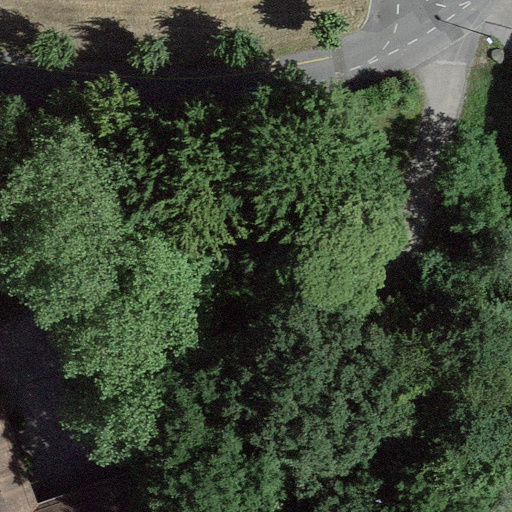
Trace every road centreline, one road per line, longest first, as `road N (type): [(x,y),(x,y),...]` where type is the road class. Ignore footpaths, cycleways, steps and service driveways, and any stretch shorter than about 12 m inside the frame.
road 1 (unknown): [(403,36),(421,74),(424,129),(376,294),(361,309),(339,314),(309,309),(284,297),(224,229),(154,212),(114,222),(66,272),(26,359),(45,458)]
road 2 (residential): [(0,73),(247,96),(320,80),(467,0)]
